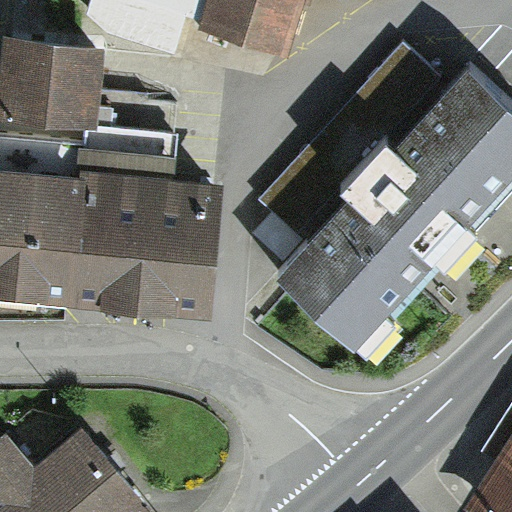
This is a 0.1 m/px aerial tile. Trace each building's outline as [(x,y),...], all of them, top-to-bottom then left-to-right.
[(134,0),(269,44),(283,0),(134,0)] [(0,279),(209,299),(221,165),(175,161),(178,119),(103,112),(111,25),(5,16),(0,70),(0,279)] [(351,339),(511,160),(511,116),(458,68),(444,84),(400,45),(264,196),(301,230),(269,265),(351,339)] [(10,420),(0,428),(0,511),(123,511),(147,492),(82,415),(37,452),(10,420)] [(511,511),(511,419),(465,493),(480,502),(474,511),(511,511)]
